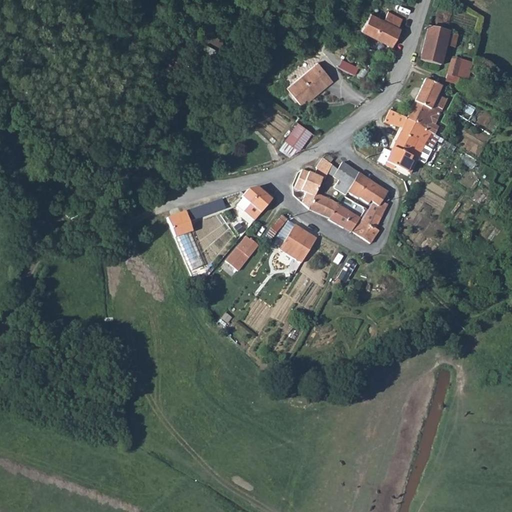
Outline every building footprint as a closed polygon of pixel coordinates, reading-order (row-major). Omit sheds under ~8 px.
[(361,19),(355,29),(384,43),(394,25),(392,24),(397,16),(383,8),(378,17),(366,11),(361,19)] [(431,22),(426,45),(447,49),(449,39),(452,28),(431,22)] [(452,28),(449,39),(461,43),(464,31),(452,28)] [(447,49),(426,45),(423,58),(444,63),(447,49)] [(458,56),(451,70),(466,77),(472,63),(458,56)] [(314,58),(283,82),(297,98),(303,93),(308,89),(310,91),(329,77),(314,58)] [(451,70),(449,76),(463,83),(466,77),(451,70)] [(428,77),(410,117),(446,135),(450,126),(444,123),(449,107),(438,102),(445,84),(428,77)] [(410,117),(392,109),(386,119),(404,129),(396,150),(420,159),(425,145),(438,150),(446,135),(410,117)] [(294,116),(282,135),(295,143),(308,125),(294,116)] [(394,154),(391,164),(400,168),(414,174),(420,159),(396,150),(394,154)] [(387,152),(382,164),(389,168),(391,164),(394,154),(387,152)] [(307,194),(302,204),(310,209),(318,193),(323,185),(325,180),(328,181),(331,174),(337,165),(325,159),(319,169),(318,177),(305,172),(295,190),(307,194)] [(337,165),(331,174),(342,180),(337,189),(352,197),(354,194),(365,174),(347,163),(344,169),(337,165)] [(365,174),(354,194),(364,200),(366,196),(376,202),(386,186),(365,174)] [(386,186),(376,202),(381,205),(385,208),(390,201),(395,192),(386,186)] [(260,190),(252,192),(244,199),(245,200),(239,206),(256,224),(275,202),(260,190)] [(318,193),(310,209),(334,220),(342,207),(318,193)] [(224,201),(166,219),(175,238),(192,234),(190,224),(228,213),(224,201)] [(367,219),(357,234),(377,245),(385,232),(382,230),(394,203),(390,201),(385,208),(381,205),(370,222),(367,219)] [(363,210),(362,214),(368,217),(373,210),(366,206),(363,210)] [(334,220),(333,222),(357,234),(367,219),(342,207),(334,220)] [(317,238),(288,220),(278,237),(284,241),(278,250),(300,264),(317,238)] [(249,263),(242,255),(251,244),(248,241),(227,265),(238,276),(249,263)] [(251,244),(242,255),(249,263),(259,251),(251,244)] [(362,261),(357,257),(344,277),(351,281),(364,261),(362,261)]
